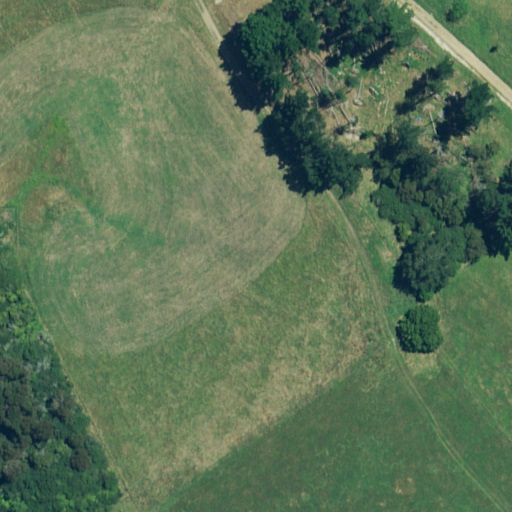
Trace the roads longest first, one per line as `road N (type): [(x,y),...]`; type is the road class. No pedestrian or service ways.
road 1 (track): [(511,489),(396,355),(346,219),(200,0)]
road 2 (track): [(511,101),(404,0)]
